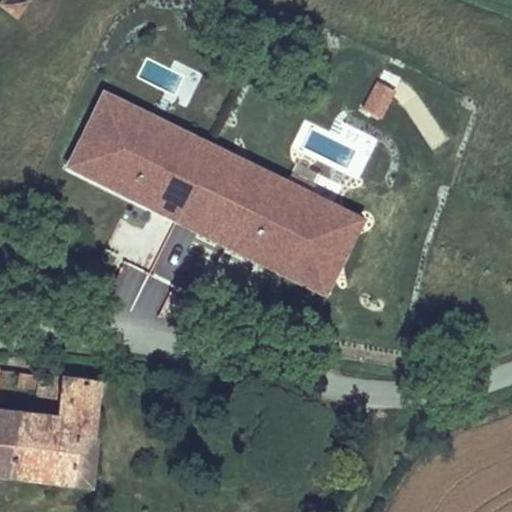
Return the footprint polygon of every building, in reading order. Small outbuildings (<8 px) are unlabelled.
[(25,0),(0,0),(0,3),(16,14),(25,0)] [(392,138),(417,99),(400,88),(375,127),(392,138)] [(118,101),(80,172),(168,219),(206,149),(178,134),(162,162),(121,139),(137,111),(118,101)] [(162,162),(178,134),(137,111),(121,139),(162,162)] [(211,243),(250,172),(206,149),(168,219),(211,243)] [(211,243),(331,309),(370,237),(345,223),(319,271),(295,258),(321,211),(250,172),(211,243)] [(319,271),(345,223),(321,211),(295,258),(319,271)] [(0,484),(75,497),(83,447),(103,450),(112,398),(44,388),(41,413),(66,416),(61,442),(3,434),(10,383),(0,381),(0,484)] [(83,447),(75,497),(95,500),(103,450),(83,447)]
